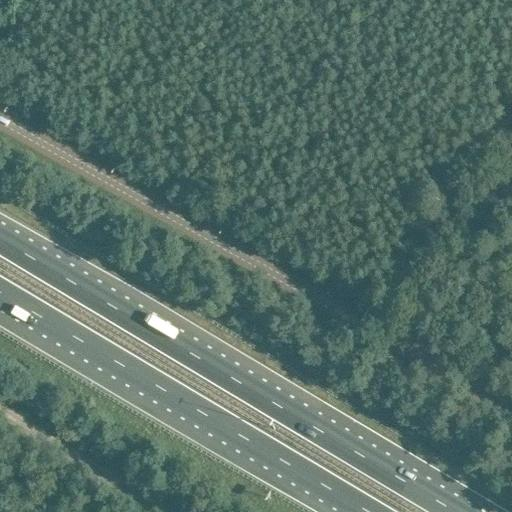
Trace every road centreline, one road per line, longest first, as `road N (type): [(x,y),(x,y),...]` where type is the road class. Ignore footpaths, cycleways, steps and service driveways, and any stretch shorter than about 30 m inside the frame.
road 1 (unclassified): [(511,409),(0,121)]
road 2 (motorway): [(453,511),(0,239)]
road 3 (motorway): [(0,295),(363,511)]
road 4 (track): [(392,342),(511,135)]
road 5 (unclassified): [(0,405),(160,511)]
